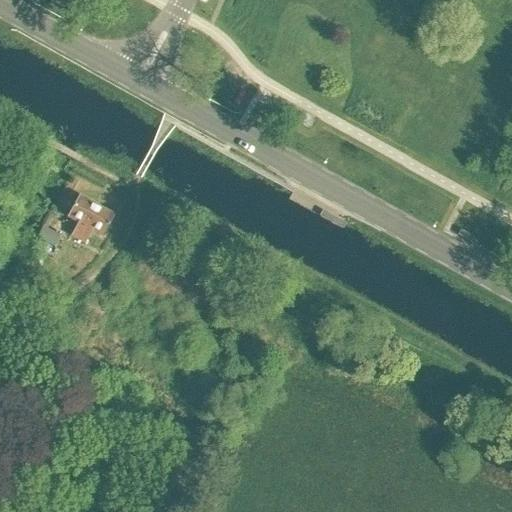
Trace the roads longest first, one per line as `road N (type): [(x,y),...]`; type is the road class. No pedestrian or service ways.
road 1 (primary): [(511,289),(138,81)]
road 2 (primary): [(138,81),(0,6)]
